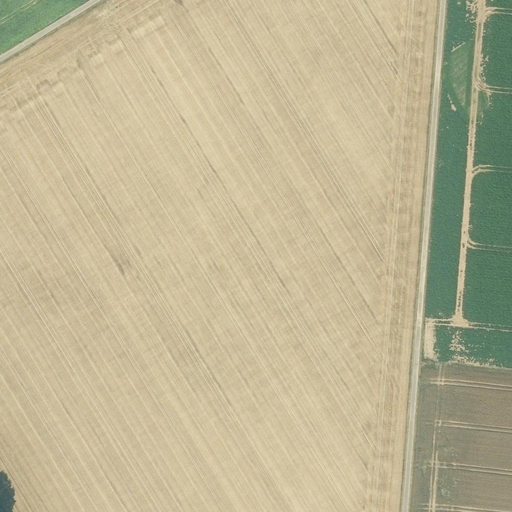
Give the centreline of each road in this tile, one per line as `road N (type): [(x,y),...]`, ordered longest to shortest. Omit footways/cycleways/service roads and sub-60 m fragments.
road 1 (track): [(406,511),(445,0)]
road 2 (track): [(103,0),(0,62)]
